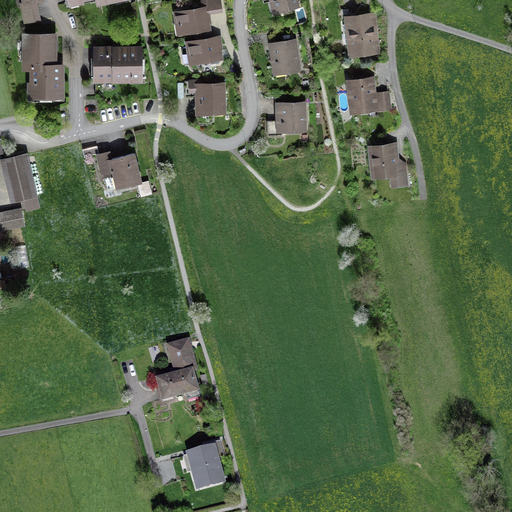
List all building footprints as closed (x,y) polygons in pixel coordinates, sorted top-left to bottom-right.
[(40,0),(19,0),(24,21),(44,16),(40,0)] [(65,0),(67,8),(97,2),(98,8),(128,3),(127,0),(65,0)] [(298,0),(268,0),(273,17),(301,9),(298,0)] [(175,12),(179,36),(212,31),(208,6),(175,12)] [(378,15),(346,18),(350,58),(381,55),(378,15)] [(31,99),(64,100),(65,66),(59,65),(59,33),(23,33),(23,73),(32,73),(31,99)] [(186,42),(189,65),(225,61),(222,38),(186,42)] [(297,41),(270,44),(274,76),(302,73),(297,41)] [(139,48),(86,48),(86,83),(139,83),(139,48)] [(376,79),(348,82),(352,118),(393,114),(390,91),(378,93),(376,79)] [(197,118),(229,116),(227,81),(194,83),(197,118)] [(306,104),(276,105),(276,135),(307,134),(306,104)] [(397,144),(370,147),(374,182),(401,179),(397,144)] [(110,150),(96,154),(103,181),(116,178),(118,189),(145,183),(137,153),(112,159),(110,150)] [(38,197),(29,154),(3,159),(12,203),(38,197)] [(0,212),(0,231),(25,226),(21,208),(0,212)] [(26,243),(16,245),(20,266),(29,265),(26,243)] [(188,340),(168,345),(176,375),(158,380),(163,400),(197,390),(192,371),(197,370),(188,340)] [(209,444),(211,449),(172,459),(178,481),(195,476),(198,487),(220,482),(222,481),(216,458),(224,456),(221,446),(219,441),(209,444)]
